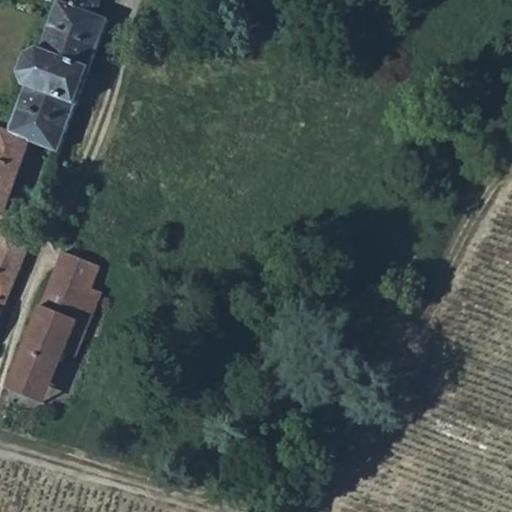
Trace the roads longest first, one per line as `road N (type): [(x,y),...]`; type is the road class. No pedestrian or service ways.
road 1 (track): [(0,383),(141,0)]
road 2 (track): [(0,446),(238,511)]
